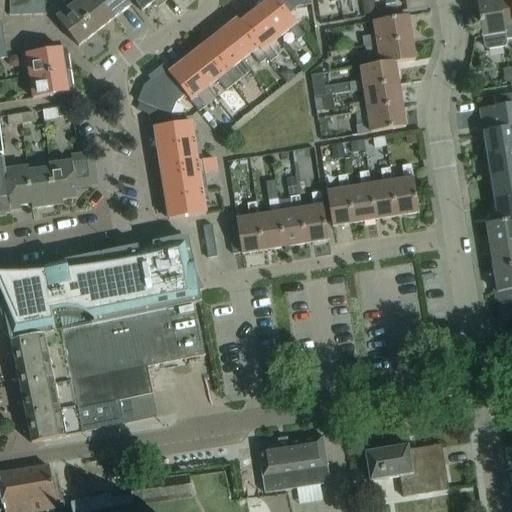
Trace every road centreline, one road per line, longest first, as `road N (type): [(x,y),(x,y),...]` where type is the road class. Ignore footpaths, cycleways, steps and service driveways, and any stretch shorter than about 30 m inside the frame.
road 1 (unclassified): [(0,462),(259,419)]
road 2 (unclassified): [(453,231),(434,126),(453,43),(448,0)]
road 3 (residential): [(234,276),(453,231)]
road 4 (unclassified): [(259,419),(474,385)]
road 5 (residential): [(115,228),(96,80),(117,64)]
road 6 (residential): [(149,231),(117,64)]
road 7 (unclassified): [(474,385),(453,231)]
road 8 (residential): [(259,419),(234,276)]
road 9 (residential): [(500,511),(474,385)]
road 10 (residential): [(229,277),(204,281),(192,223),(149,231)]
